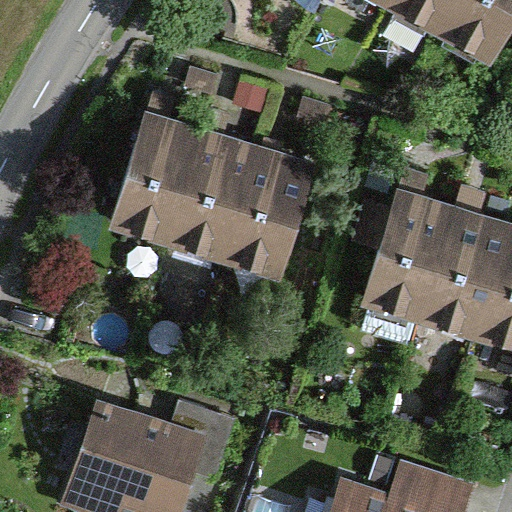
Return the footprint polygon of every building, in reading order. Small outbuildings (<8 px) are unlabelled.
[(444,0),(379,0),(377,4),(427,32),(444,0)] [(509,0),(444,0),(427,32),(477,59),(509,0)] [(107,221),(161,237),(195,123),(142,107),(107,221)] [(161,237),(214,253),(248,139),(195,123),(161,237)] [(214,253),(268,269),(302,155),(248,139),(214,253)] [(354,300),(408,316),(442,202),(389,186),(354,300)] [(408,316),(461,332),(495,218),(442,202),(408,316)] [(461,332),(511,347),(511,222),(495,218),(461,332)] [(124,511),(127,505),(148,511),(176,511),(191,470),(212,477),(233,415),(180,397),(173,419),(98,393),(60,503),(87,511),(124,511)] [(343,469),(327,511),(465,511),(478,478),(400,450),(388,485),(343,469)]
